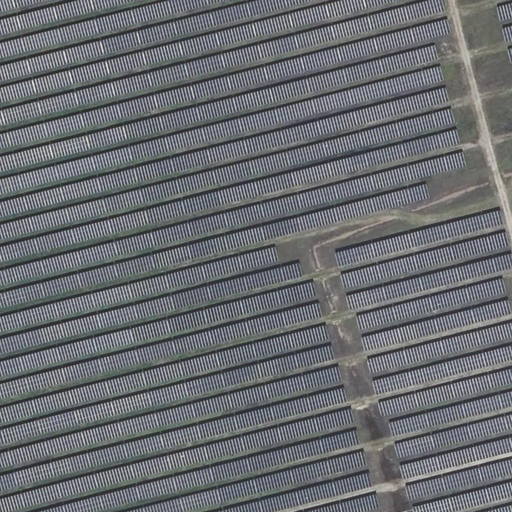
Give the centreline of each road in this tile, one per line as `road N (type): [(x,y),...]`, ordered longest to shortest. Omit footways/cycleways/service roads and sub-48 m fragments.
road 1 (track): [(0,313),(390,212),(422,220),(511,189)]
road 2 (track): [(0,449),(511,317)]
road 3 (track): [(0,174),(511,43)]
road 4 (track): [(0,357),(511,226)]
road 5 (track): [(0,220),(511,89)]
road 6 (track): [(0,493),(511,363)]
road 7 (track): [(0,403),(511,273)]
road 8 (track): [(0,265),(511,135)]
road 9 (track): [(0,129),(507,0)]
road 10 (track): [(110,511),(511,410)]
road 11 (track): [(0,84),(330,0)]
road 12 (track): [(511,230),(451,0)]
road 13 (track): [(290,511),(511,456)]
road 14 (track): [(0,39),(153,0)]
